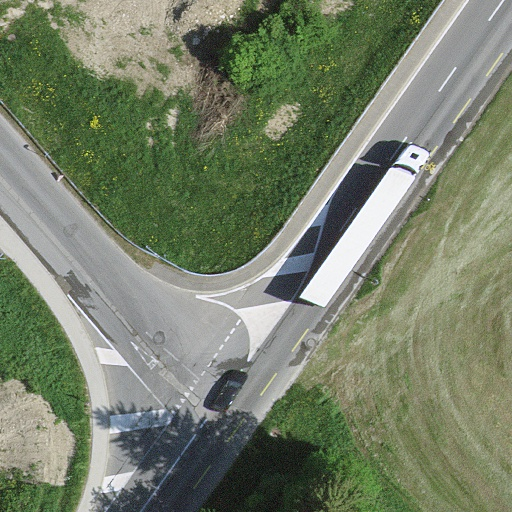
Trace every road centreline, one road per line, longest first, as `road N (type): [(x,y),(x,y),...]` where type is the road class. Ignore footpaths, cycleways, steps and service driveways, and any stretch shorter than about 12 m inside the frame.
road 1 (primary): [(219,397),(504,0)]
road 2 (unclassified): [(0,160),(219,397)]
road 3 (primary): [(138,511),(219,397)]
